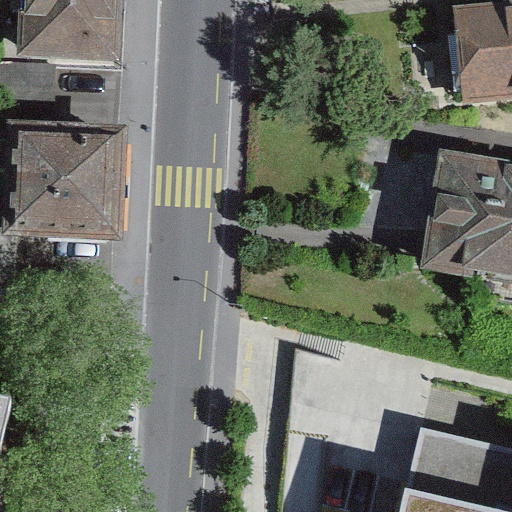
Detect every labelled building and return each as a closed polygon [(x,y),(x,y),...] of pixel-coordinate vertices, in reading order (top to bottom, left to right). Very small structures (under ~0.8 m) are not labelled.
[(118,0),(33,0),(32,58),(117,61),(118,0)] [(511,2),(456,7),(465,102),(511,97),(511,2)] [(128,123),(8,118),(3,238),(124,242),(128,123)] [(511,161),(440,149),(420,269),(511,284),(511,161)] [(0,398),(0,492),(21,403),(0,398)] [(499,511),(407,491),(402,511),(499,511)]
